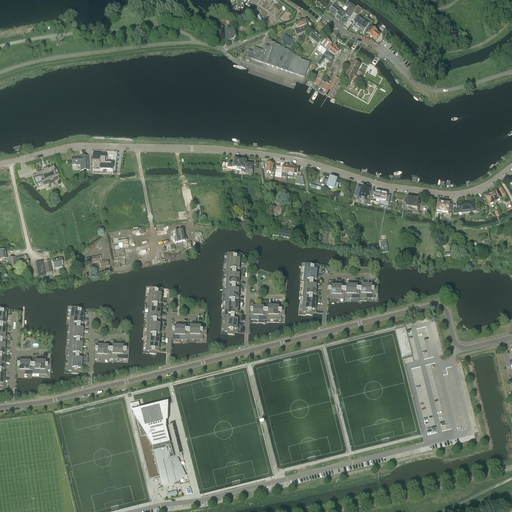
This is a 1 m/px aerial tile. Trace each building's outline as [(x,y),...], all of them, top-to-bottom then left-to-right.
[(336,18),(334,21),(342,27),(349,18),(353,12),(357,15),(361,10),(357,7),(356,8),(348,2),(346,5),(349,7),(345,13),(334,4),(331,8),(332,9),(329,13),(335,17),(336,18)] [(367,23),(369,21),(370,19),(370,20),(373,15),(368,12),(367,15),(364,21),(359,18),(358,19),(357,18),(352,26),(359,30),(361,27),(362,27),(364,25),(363,25),(365,22),(367,23)] [(309,30),(305,22),(304,21),(295,25),(297,29),(295,30),(297,35),(309,30)] [(364,33),(368,26),(369,27),(371,22),(369,21),(367,23),(365,22),(363,25),(364,25),(362,27),(361,27),(359,30),(364,33)] [(228,31),(226,32),(227,42),(237,39),(233,29),(232,26),(227,28),(228,31)] [(377,32),(372,28),(367,34),(372,38),(377,32)] [(312,35),(311,34),(309,37),(312,40),(311,41),(314,44),(315,42),(318,45),(320,43),(319,42),(322,39),(314,32),(312,35)] [(290,48),(295,41),(285,35),(281,41),(290,48)] [(316,60),(326,47),(328,48),(331,44),(330,42),(329,41),(329,40),(328,39),(327,40),(326,39),(323,43),(322,42),(319,46),(312,55),(313,56),(313,57),(316,60)] [(265,45),(263,51),(254,48),(253,52),(248,50),(244,60),(249,62),(250,59),(264,64),(264,63),(268,64),(267,65),(269,66),(269,64),(272,65),(272,67),(273,67),(274,66),(277,67),(276,68),(278,69),(278,67),(281,68),(281,70),(282,70),(283,69),(286,70),(285,72),(287,72),(287,71),(290,72),(290,73),(291,74),(292,72),(296,73),(295,75),(305,78),(310,63),(301,60),(301,58),(297,57),(297,56),(292,54),(293,53),(288,51),(289,51),(284,49),(284,48),(280,47),(280,46),(276,44),(271,42),(269,47),(265,45)] [(333,46),(327,53),(328,54),(334,59),(339,51),(336,49),(337,48),(334,45),(333,46)] [(294,49),(303,56),(305,53),(296,47),(294,49)] [(338,57),(332,64),(336,67),(334,70),(335,71),(334,72),(336,74),(337,72),(338,73),(343,65),(339,63),(342,60),(343,61),(347,55),(341,51),(340,52),(337,56),(338,57)] [(354,75),(360,65),(356,62),(354,61),(352,65),(350,63),(348,67),(351,68),(345,77),(353,82),(354,82),(357,77),(354,76),(354,75)] [(328,96),(338,80),(334,77),(331,82),(324,94),(328,96)] [(338,79),(338,80),(328,96),(333,99),(340,87),(343,82),(338,79)] [(105,154),(92,154),(92,160),(92,163),(93,163),(93,164),(93,165),(94,166),(95,167),(95,168),(97,168),(100,168),(100,169),(112,170),(113,163),(105,163),(105,154)] [(80,171),(88,170),(88,158),(83,158),(83,157),(77,157),(77,158),(71,158),(72,165),(80,165),(80,171)] [(239,169),(240,160),(238,160),(238,159),(235,159),(235,160),(234,160),(234,164),(228,163),(228,169),(239,170),(239,169)] [(253,164),(246,163),(245,170),(239,169),(239,170),(241,171),(241,170),(252,171),(253,164)] [(57,179),(56,177),(58,176),(57,175),(55,172),(56,172),(55,171),(54,171),(53,169),(52,169),(52,168),(48,170),(48,171),(48,172),(46,173),(45,173),(45,172),(44,172),(39,173),(40,174),(39,175),(33,177),(33,176),(32,176),(37,188),(42,186),(41,185),(43,184),(43,185),(44,185),(48,184),(49,185),(53,183),(54,183),(53,182),(57,180),(57,179)] [(304,185),(302,177),(297,176),(295,184),(304,185)] [(331,178),(330,180),(330,181),(324,180),(322,186),(328,188),(333,190),(333,189),(336,190),(338,184),(335,183),(336,180),(334,179),(332,178),(332,179),(331,178)] [(358,188),(356,196),(360,197),(359,198),(366,200),(368,191),(369,190),(362,188),(362,189),(358,188)] [(372,199),(372,202),(375,203),(376,200),(379,201),(381,192),(375,191),(375,192),(372,192),(371,198),(372,199)] [(492,194),(491,195),(495,203),(500,200),(496,192),(495,192),(495,191),(492,193),(492,194)] [(387,194),(381,192),(379,201),(385,202),(385,203),(389,204),(390,196),(387,195),(387,194)] [(486,197),(485,197),(490,205),(495,203),(491,195),(489,196),(488,195),(485,197),(486,197)] [(411,208),(413,198),(407,197),(406,200),(405,200),(404,204),(406,204),(405,207),(411,208)] [(419,206),(420,202),(418,202),(419,199),(413,198),(411,208),(418,209),(418,206),(419,206)] [(457,210),(453,211),(454,215),(475,212),(474,205),(473,205),(473,202),(472,201),(467,202),(467,203),(456,204),(457,210)] [(183,229),(177,229),(178,238),(183,237),(183,239),(190,238),(190,236),(192,236),(192,237),(193,236),(197,236),(196,229),(194,229),(194,227),(188,228),(188,227),(183,228),(183,229)] [(281,231),(282,228),(275,227),(274,235),(291,238),(292,232),(281,231)] [(123,241),(117,243),(118,250),(122,249),(122,250),(123,250),(123,252),(128,251),(129,254),(135,253),(133,242),(130,243),(129,240),(127,241),(127,240),(123,241)] [(386,240),(380,241),(382,253),(388,252),(386,240)] [(100,259),(95,260),(96,266),(98,266),(98,267),(104,266),(104,265),(107,264),(105,253),(104,248),(100,249),(101,253),(99,253),(100,259)] [(141,257),(142,262),(150,261),(149,248),(137,250),(137,257),(141,257)] [(233,254),(232,256),(228,256),(227,264),(239,265),(240,260),(241,260),(241,257),(238,257),(239,254),(233,254)] [(19,261),(19,260),(19,257),(8,259),(10,269),(17,267),(16,261),(19,261)] [(29,267),(27,259),(26,259),(20,260),(22,268),(29,267)] [(61,259),(52,261),(54,270),(63,268),(63,269),(66,268),(66,265),(62,265),(62,262),(62,260),(61,260),(61,259)] [(52,275),(49,261),(42,263),(42,262),(35,263),(38,278),(41,277),(42,277),(45,277),(45,274),(49,273),(49,276),(52,275)] [(239,265),(227,264),(227,271),(240,273),(240,272),(239,272),(240,270),(239,270),(239,265)] [(309,267),(305,266),(304,274),(316,275),(317,271),(318,271),(318,268),(315,268),(316,265),(310,264),(309,267)] [(240,273),(227,271),(228,272),(227,279),(238,281),(239,275),(240,275),(240,273)] [(316,275),(304,274),(304,282),(317,283),(316,283),(317,280),(316,280),(316,275)] [(238,281),(227,279),(226,286),(240,287),(239,287),(239,285),(238,285),(238,281)] [(317,283),(304,282),(305,282),(304,289),(316,290),(316,286),(317,286),(317,283)] [(357,286),(352,286),(351,298),(359,298),(359,284),(359,285),(357,285),(357,286)] [(332,285),(329,285),(328,298),(336,298),(337,286),(332,286),(332,285)] [(341,287),(337,286),(336,298),(344,299),(344,285),(344,286),(342,286),(341,287)] [(372,286),(367,286),(366,297),(374,298),(374,294),(378,294),(378,288),(374,288),(375,285),(372,285),(372,286)] [(240,287),(226,286),(227,287),(226,294),(238,295),(238,290),(239,290),(240,287)] [(162,295),(163,289),(150,288),(149,298),(161,299),(161,295),(162,295)] [(316,290),(304,289),(303,297),(317,298),(316,298),(316,296),(315,295),(316,290)] [(238,295),(226,294),(225,301),(239,303),(239,302),(238,302),(238,300),(237,300),(238,295)] [(317,298),(303,297),(304,297),(303,304),(315,306),(315,301),(316,301),(317,298)] [(161,299),(149,298),(148,306),(162,307),(161,307),(161,304),(160,304),(161,299)] [(239,303),(225,301),(225,302),(226,302),(226,309),(237,310),(238,305),(239,305),(239,303)] [(315,306),(303,304),(302,312),(306,312),(306,315),(312,316),(312,313),(315,313),(315,310),(314,310),(315,306)] [(162,307),(148,306),(149,306),(148,313),(160,314),(161,310),(162,310),(162,307)] [(259,308),(254,307),(254,306),(251,306),(250,319),(258,319),(259,308)] [(281,316),(281,309),(281,306),(278,306),(278,307),(274,307),(273,319),(281,319),(281,316)] [(84,314),(84,311),(81,311),(82,308),(72,307),(71,318),(82,319),(83,314),(84,314)] [(237,310),(226,309),(225,316),(239,318),(239,317),(238,317),(238,315),(237,315),(237,310)] [(160,314),(148,313),(147,321),(161,322),(160,322),(160,319),(159,319),(160,314)] [(239,318),(225,316),(225,317),(226,317),(225,324),(237,325),(237,320),(238,320),(239,318)] [(82,319),(71,318),(70,325),(83,327),(84,326),(83,326),(83,324),(82,324),(82,319)] [(161,322),(147,321),(148,321),(148,328),(159,329),(160,325),(161,325),(161,322)] [(237,325),(225,324),(224,332),(228,332),(228,335),(234,335),(234,333),(237,333),(237,330),(236,330),(237,325)] [(83,327),(70,325),(70,326),(71,326),(70,333),(82,334),(82,329),(83,329),(83,327)] [(185,327),(180,327),(180,339),(187,339),(188,325),(188,326),(185,326),(185,327)] [(191,326),(188,325),(187,339),(188,339),(188,338),(195,339),(195,327),(191,327),(191,326)] [(176,326),(173,326),(172,339),(180,339),(180,327),(176,327),(176,326)] [(200,327),(195,327),(195,339),(203,339),(203,335),(206,336),(207,329),(203,329),(203,326),(200,326),(200,327)] [(159,329),(148,328),(147,336),(161,337),(160,337),(160,334),(159,334),(159,329)] [(82,334),(70,333),(69,340),(83,342),(83,341),(82,341),(82,339),(81,339),(82,334)] [(161,337),(147,336),(148,336),(147,343),(159,344),(159,340),(160,340),(161,337)] [(83,342),(69,340),(69,341),(70,341),(69,348),(81,349),(82,344),(83,344),(83,342)] [(159,344),(147,343),(146,351),(150,351),(149,354),(156,355),(156,352),(159,352),(159,349),(158,349),(159,344)] [(97,346),(94,345),(94,358),(102,359),(102,347),(97,347),(97,346)] [(107,347),(102,347),(102,359),(109,359),(110,345),(109,345),(109,346),(107,346),(107,347)] [(112,345),(110,345),(109,359),(110,359),(110,358),(117,358),(117,346),(112,346),(112,345)] [(122,346),(117,346),(117,358),(125,358),(125,355),(128,355),(128,349),(125,349),(125,346),(122,345),(122,346)] [(81,349),(69,348),(69,355),(82,357),(82,356),(81,356),(82,354),(81,354),(81,349)] [(82,357),(69,355),(69,356),(70,356),(69,363),(80,364),(81,359),(82,359),(82,357)] [(29,362),(24,362),(24,374),(31,374),(32,360),(32,361),(29,361),(29,362)] [(39,373),(39,362),(40,361),(32,360),(31,374),(32,374),(32,373),(39,373)] [(20,361),(17,361),(16,374),(24,374),(24,362),(20,362),(20,361)] [(44,362),(39,362),(39,373),(47,374),(47,370),(50,370),(50,364),(47,364),(47,361),(44,361),(44,362)] [(80,364),(69,363),(68,371),(71,371),(71,374),(78,374),(78,372),(81,372),(81,369),(80,369),(80,364)] [(138,414),(144,439),(148,438),(144,422),(154,420),(152,411),(138,414)] [(184,475),(176,457),(168,423),(166,423),(165,420),(149,424),(150,427),(148,428),(154,451),(153,451),(159,474),(160,474),(163,485),(165,485),(168,485),(170,484),(173,483),(175,483),(177,481),(179,480),(179,481),(181,481),(181,479),(183,477),(184,475)]
